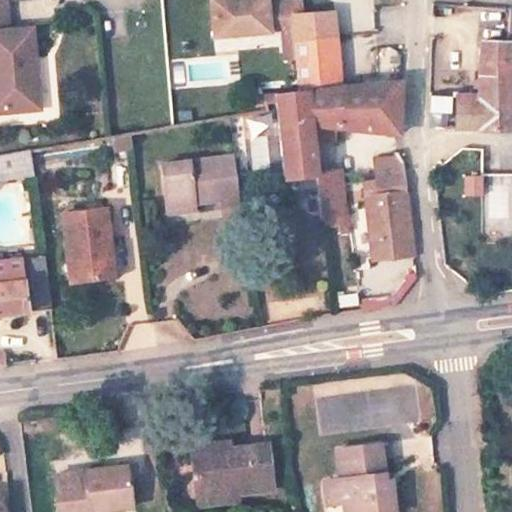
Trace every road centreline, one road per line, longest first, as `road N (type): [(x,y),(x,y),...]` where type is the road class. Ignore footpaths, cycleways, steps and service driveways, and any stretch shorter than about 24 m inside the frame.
road 1 (secondary): [(0,391),(441,331)]
road 2 (residential): [(418,0),(412,142),(441,331)]
road 3 (residential): [(441,331),(455,381),(463,511)]
